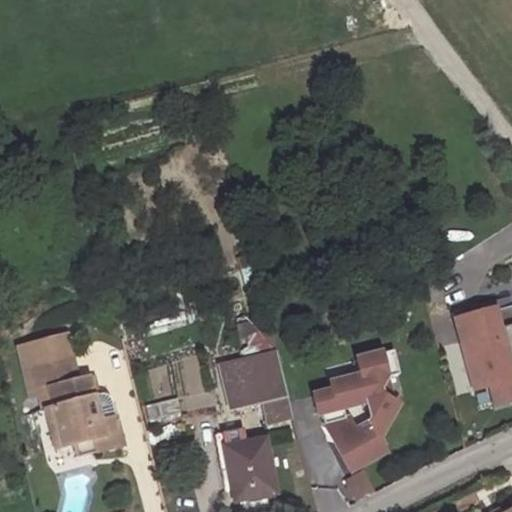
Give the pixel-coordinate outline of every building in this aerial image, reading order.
[(511,302),(456,314),(457,321),(511,309),(511,302)] [(511,309),(457,321),(472,390),(489,387),(509,383),(511,382),(511,378),(509,365),(511,364),(511,309)] [(258,313),(238,319),(241,333),(262,328),(258,313)] [(30,396),(51,390),(49,385),(77,378),(66,334),(17,347),(30,396)] [(277,346),(222,360),(232,402),(264,394),(287,388),(277,346)] [(335,392),(316,397),(321,415),(325,414),(328,425),(335,423),(343,438),(341,439),(357,469),(387,452),(379,439),(399,406),(394,403),(382,396),(378,380),(388,378),(401,375),(395,351),(359,360),(364,376),(333,384),(335,392)] [(62,447),(73,443),(91,439),(94,451),(121,443),(110,398),(107,394),(104,393),(100,392),(91,394),(86,375),(77,378),(49,385),(51,390),(54,405),(52,405),(62,447)] [(394,403),(388,378),(378,380),(382,396),(394,403)] [(143,420),(179,416),(177,399),(152,402),(150,379),(138,381),(143,420)] [(511,398),(509,383),(489,387),(493,407),(511,403),(511,398)] [(287,388),(264,394),(269,417),(293,411),(287,388)] [(62,447),(52,405),(43,407),(53,449),(62,447)] [(335,423),(328,425),(352,472),(357,469),(341,439),(343,438),(335,423)] [(263,431),(221,442),(235,495),(276,484),(263,431)] [(91,439),(73,443),(77,455),(94,451),(91,439)] [(354,504),(374,492),(361,469),(340,481),(354,504)]
